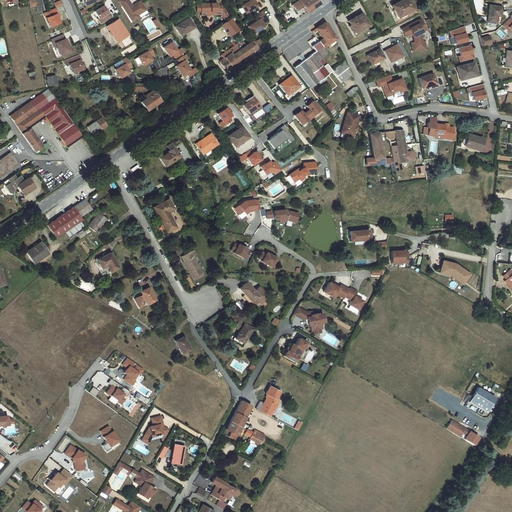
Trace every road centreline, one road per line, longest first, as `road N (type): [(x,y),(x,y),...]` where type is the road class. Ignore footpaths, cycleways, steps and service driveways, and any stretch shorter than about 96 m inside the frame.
road 1 (residential): [(310,279),(238,396),(193,330),(110,165)]
road 2 (secondary): [(329,8),(110,165)]
road 3 (unclassified): [(329,8),(375,115),(443,107),(511,117)]
road 4 (residential): [(0,483),(15,464),(46,453),(99,361)]
road 5 (unclassified): [(428,511),(511,393)]
road 6 (secondary): [(110,165),(0,241)]
road 7 (residential): [(511,329),(483,311),(501,217)]
